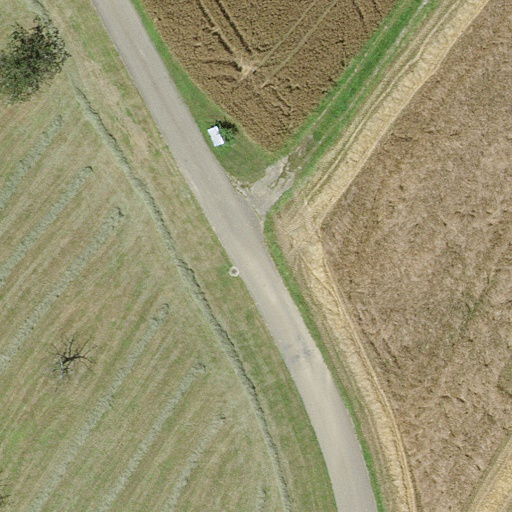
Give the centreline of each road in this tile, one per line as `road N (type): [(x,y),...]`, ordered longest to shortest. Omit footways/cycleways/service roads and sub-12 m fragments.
road 1 (unclassified): [(354,511),(294,345),(109,0)]
road 2 (track): [(232,228),(410,0)]
